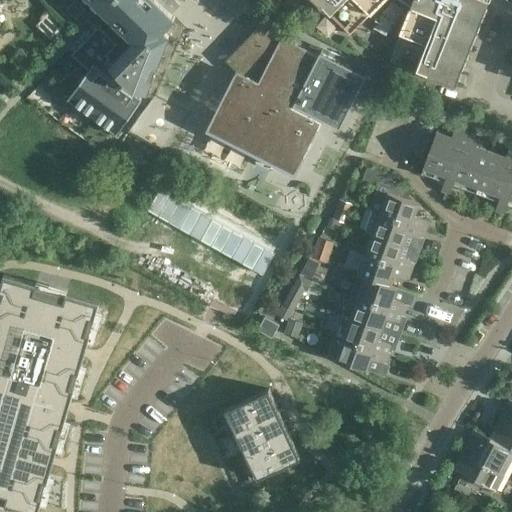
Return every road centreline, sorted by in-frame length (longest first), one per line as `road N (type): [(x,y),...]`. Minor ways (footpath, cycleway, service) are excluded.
road 1 (residential): [(392,511),(511,315)]
road 2 (residential): [(109,511),(117,419),(195,339)]
road 3 (track): [(0,182),(95,229),(138,153)]
road 4 (track): [(95,229),(132,248),(188,252),(249,283)]
road 5 (residential): [(511,240),(466,222),(419,179),(386,163)]
